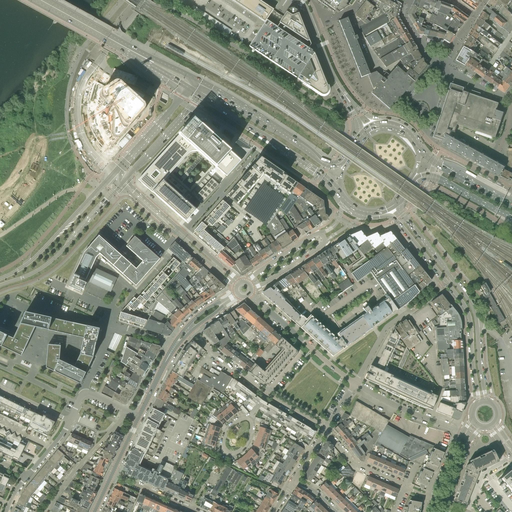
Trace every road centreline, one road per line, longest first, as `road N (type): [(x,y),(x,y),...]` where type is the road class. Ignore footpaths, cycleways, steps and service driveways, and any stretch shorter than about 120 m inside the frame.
road 1 (tertiary): [(381,213),(395,219),(464,305),(479,403)]
road 2 (tertiary): [(485,402),(470,301),(398,202)]
road 3 (unclassified): [(112,174),(81,133),(80,87),(148,0)]
road 4 (residential): [(251,288),(322,245),(321,234),(247,283)]
road 5 (secondary): [(32,0),(190,89)]
road 6 (secondary): [(203,82),(44,0)]
road 7 (secondary): [(200,95),(340,196)]
road 8 (secondary): [(346,161),(324,163),(203,82)]
road 9 (secondary): [(0,286),(54,258),(121,181)]
road 10 (secondary): [(112,174),(29,262),(0,279)]
road 11 (residential): [(355,383),(249,293)]
road 12 (residential): [(45,511),(124,410)]
